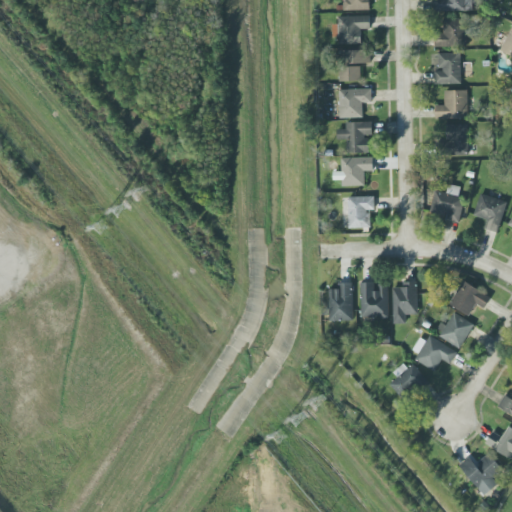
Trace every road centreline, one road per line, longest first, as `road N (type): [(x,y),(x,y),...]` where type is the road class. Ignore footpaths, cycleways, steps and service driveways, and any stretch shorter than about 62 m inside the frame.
road 1 (residential): [(405,0),(410,249)]
road 2 (residential): [(326,251),(473,257),(511,276)]
